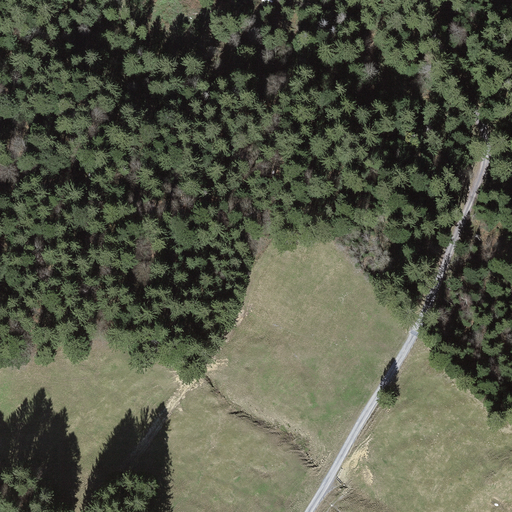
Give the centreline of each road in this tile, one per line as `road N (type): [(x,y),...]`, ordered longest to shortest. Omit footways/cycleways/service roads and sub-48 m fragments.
road 1 (track): [(309,511),(399,361),(485,171),(482,123),(422,0)]
road 2 (track): [(399,361),(416,359),(511,299)]
